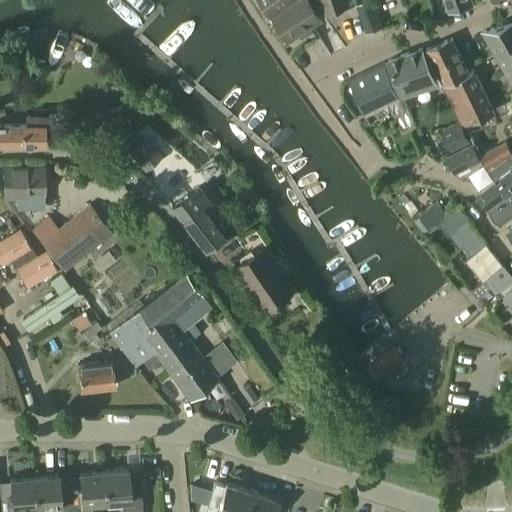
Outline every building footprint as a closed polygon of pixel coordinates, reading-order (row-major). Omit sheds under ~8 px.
[(265,0),(290,37),(299,32),(303,38),(314,31),(310,24),(324,15),(322,11),(351,0),(265,0)] [(373,0),(359,5),(368,33),(383,28),(373,0)] [(445,0),(449,11),(473,4),(472,0),(445,0)] [(321,21),(338,50),(351,42),(334,13),(321,21)] [(511,21),(484,31),(511,80),(511,21)] [(466,126),(494,112),(474,71),(469,73),(452,38),(427,49),(466,126)] [(403,95),(420,89),(431,85),(437,82),(434,74),(422,48),(388,59),(400,86),(403,95)] [(385,62),(350,79),(351,79),(364,108),(387,98),(395,115),(401,128),(412,122),(406,109),(398,93),(385,62)] [(0,124),(0,148),(44,148),(44,125),(0,124)] [(464,130),(445,139),(451,151),(470,142),(464,130)] [(144,136),(127,151),(145,171),(162,156),(144,136)] [(511,149),(507,139),(481,154),(487,167),(488,168),(511,154),(511,149)] [(446,155),(455,173),(481,160),(472,143),(446,155)] [(489,207),(511,188),(511,154),(488,168),(492,181),(477,192),(489,207)] [(223,235),(220,231),(224,228),(218,220),(214,223),(201,207),(211,201),(201,188),(222,171),(213,161),(193,176),(199,185),(190,192),(172,206),(205,249),(223,235)] [(16,207),(45,207),(43,170),(3,169),(2,193),(14,194),(16,207)] [(511,188),(489,207),(502,222),(511,214),(511,188)] [(114,234),(90,203),(41,240),(66,272),(114,234)] [(19,229),(0,239),(0,264),(10,258),(28,246),(29,246),(19,229)] [(485,279),(504,264),(487,242),(468,258),(485,279)] [(44,249),(34,255),(28,246),(10,258),(26,286),(56,269),(44,249)] [(260,249),(234,266),(263,309),(289,292),(260,249)] [(511,274),(504,264),(485,279),(496,292),(500,288),(505,294),(511,287),(511,274)] [(62,273),(61,273),(48,282),(57,295),(18,322),(30,340),(83,303),(62,273)] [(110,332),(135,365),(153,351),(190,400),(218,378),(182,330),(211,308),(186,275),(110,332)] [(395,344),(367,366),(374,375),(377,379),(405,356),(402,352),(395,344)] [(80,390),(114,386),(111,360),(77,364),(80,390)] [(374,414),(396,417),(401,396),(374,390),(371,406),(376,407),(374,414)] [(137,511),(143,511),(140,470),(129,471),(128,469),(104,471),(106,502),(107,511),(137,511)] [(91,511),(91,503),(106,502),(104,471),(81,472),(81,475),(70,476),(72,511),(91,511)] [(33,476),(36,508),(51,507),(51,511),(72,511),(70,476),(59,477),(59,474),(33,476)] [(36,508),(33,476),(11,478),(12,481),(11,481),(11,484),(0,484),(0,490),(1,511),(22,511),(22,509),(36,508)] [(242,511),(250,489),(227,482),(226,485),(214,482),(203,511),(242,511)] [(207,489),(191,484),(192,498),(203,501),(207,489)] [(272,497),(250,489),(242,511),(279,511),(282,504),(271,500),(272,497)]
